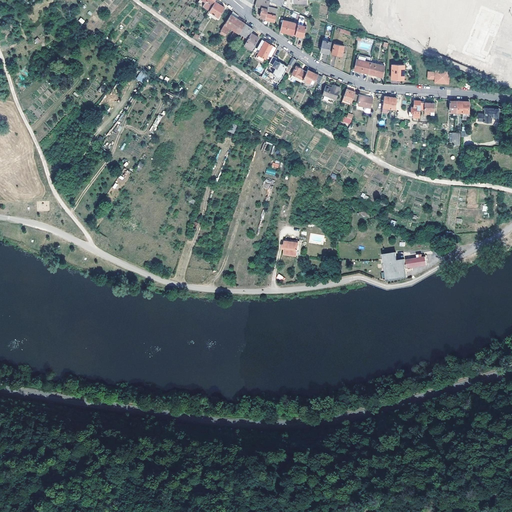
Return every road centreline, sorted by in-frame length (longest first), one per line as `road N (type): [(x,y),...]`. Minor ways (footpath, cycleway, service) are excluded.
road 1 (residential): [(0,218),(38,225),(159,280),(261,291),(358,278),(408,284),(511,225)]
road 2 (secondary): [(0,389),(282,424),(344,417),(511,370)]
road 3 (track): [(136,0),(388,166),(511,191)]
road 4 (residential): [(511,100),(362,85),(315,64),(242,12)]
road 5 (track): [(0,53),(53,191),(94,251)]
